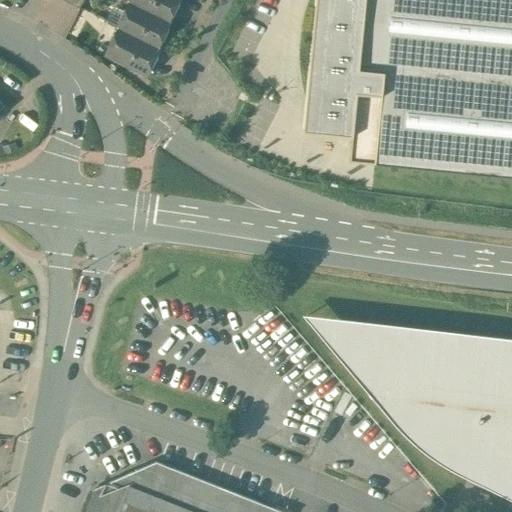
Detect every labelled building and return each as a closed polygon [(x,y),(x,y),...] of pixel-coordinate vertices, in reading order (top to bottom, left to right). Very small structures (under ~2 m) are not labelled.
[(169,20),(133,3),(133,2),(129,0),(121,16),(127,19),(122,28),(122,29),(158,47),(158,46),(171,21),(169,20)] [(133,0),(133,2),(133,3),(169,20),(178,0),(133,0)] [(511,173),(511,0),(316,0),(305,128),(352,132),(350,159),(511,173)] [(158,47),(122,29),(122,28),(118,26),(110,43),(116,46),(110,56),(146,74),(160,47),(158,46),(158,47)] [(511,336),(305,313),(375,397),(400,426),(418,445),(446,463),(469,476),(511,497),(511,336)] [(279,511),(156,463),(93,491),(84,511),(279,511)]
